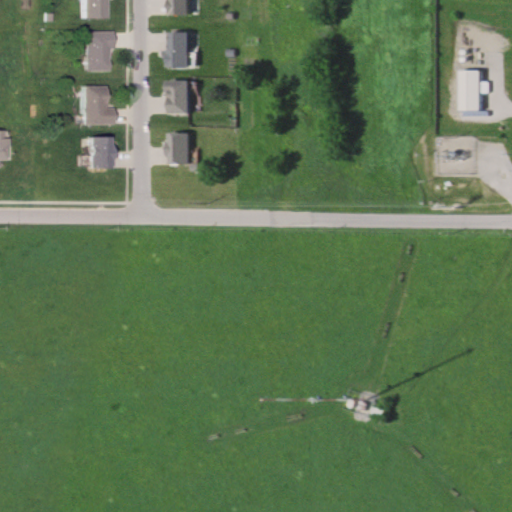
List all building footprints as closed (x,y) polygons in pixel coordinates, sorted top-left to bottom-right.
[(74,0),(74,20),(103,20),(103,0),(74,0)] [(166,0),(166,16),(191,16),(191,0),(166,0)] [(77,32),(77,72),(103,72),(103,32),(77,32)] [(190,70),(190,32),(166,32),(166,70),(190,70)] [(459,112),(480,112),(480,71),(459,71),(459,112)] [(189,81),(166,81),(166,115),(189,115),(189,81)] [(74,126),(106,126),(106,87),(74,87),(74,126)] [(0,161),(12,161),(11,147),(6,147),(6,130),(0,130),(0,161)] [(171,132),(192,133),(191,165),(171,165),(171,132)] [(82,136),(101,135),(102,167),(81,168),(82,136)]
